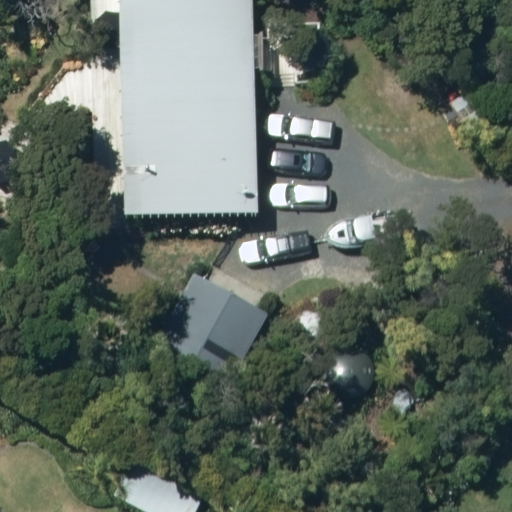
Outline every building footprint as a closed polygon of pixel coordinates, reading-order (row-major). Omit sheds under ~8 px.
[(243,0),(108,0),(116,221),(250,217),(243,0)] [(0,102),(0,167),(17,174),(40,119),(0,102)] [(144,283),(108,265),(95,291),(131,309),(144,283)] [(185,282),(152,351),(228,387),(261,318),(185,282)] [(110,498),(137,511),(188,511),(198,495),(130,459),(110,498)]
